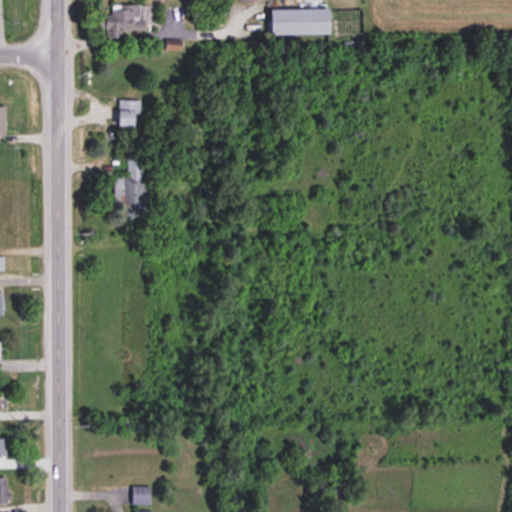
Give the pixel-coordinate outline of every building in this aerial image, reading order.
[(101,15),(101,37),(118,37),(118,30),(140,30),(140,4),(110,4),(110,15),(101,15)] [(267,10),(267,35),(327,35),(327,10),(267,10)] [(138,126),(138,100),(116,100),(116,126),(138,126)] [(113,177),(115,219),(144,219),(142,147),(126,147),(127,176),(113,177)] [(324,506),(346,506),(346,476),(324,476),(324,506)] [(149,505),(149,487),(131,487),(131,505),(149,505)]
